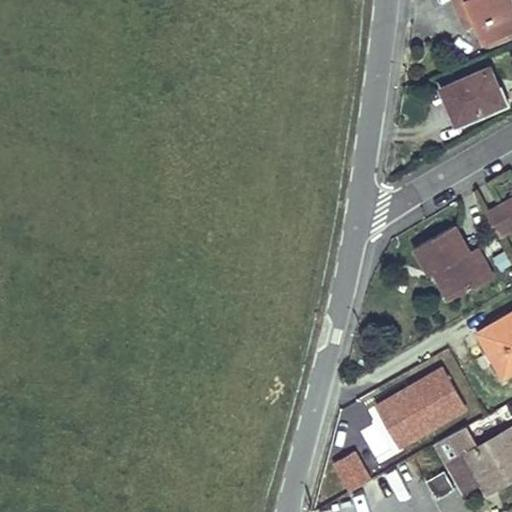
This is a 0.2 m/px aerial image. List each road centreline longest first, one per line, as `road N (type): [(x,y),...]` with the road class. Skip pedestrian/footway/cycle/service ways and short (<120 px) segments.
road 1 (unclassified): [(367,203),(287,511)]
road 2 (unclassified): [(383,0),(367,203)]
road 3 (residential): [(511,138),(393,202),(367,203)]
